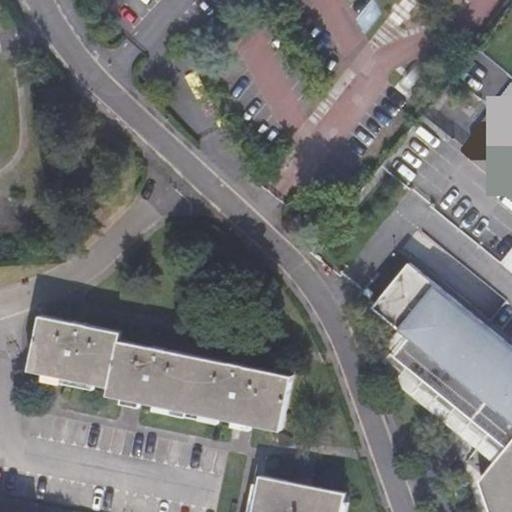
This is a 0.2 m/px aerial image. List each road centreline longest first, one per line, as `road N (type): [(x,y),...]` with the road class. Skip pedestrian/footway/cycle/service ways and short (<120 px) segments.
road 1 (residential): [(38,0),(98,78),(332,302),(405,511)]
road 2 (residential): [(0,312),(87,269),(157,216)]
